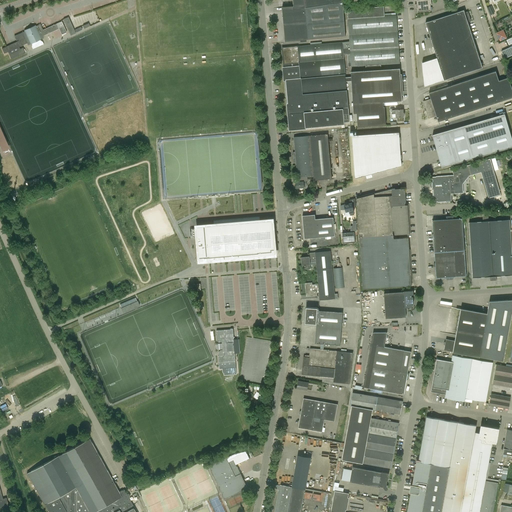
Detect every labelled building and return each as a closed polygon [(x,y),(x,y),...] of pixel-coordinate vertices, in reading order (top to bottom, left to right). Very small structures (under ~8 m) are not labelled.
[(347,1),(346,0),(303,0),(308,26),(344,21),(343,2),(347,1)] [(418,12),(431,11),(430,5),(431,5),(430,0),(416,0),(417,4),(415,4),(415,8),(417,8),(418,12)] [(348,19),(350,42),(343,43),(344,55),(347,54),(348,64),(351,63),(351,67),(400,63),(396,15),(384,16),(384,7),(347,9),(348,19)] [(464,10),(426,23),(444,80),(483,68),(464,10)] [(63,19),(70,36),(75,33),(68,17),(63,19)] [(61,22),(56,24),(61,35),(66,33),(61,22)] [(55,30),(53,25),(43,30),(40,24),(35,27),(35,26),(24,30),(25,31),(14,36),(16,41),(18,40),(18,41),(2,49),(4,54),(27,43),(27,44),(30,43),(30,44),(40,40),(40,39),(41,38),(41,37),(55,30)] [(344,55),(343,43),(283,48),(285,67),(299,66),(300,78),(286,79),(290,130),(306,128),(345,124),(345,122),(351,122),(349,108),(348,109),(344,55)] [(511,46),(501,51),(505,58),(511,55),(511,46)] [(401,99),(399,76),(399,68),(350,72),(353,115),(354,115),(357,115),(357,119),(357,123),(358,132),(387,130),(385,109),(384,109),(384,106),(388,105),(401,104),(401,99)] [(511,88),(508,77),(499,81),(496,71),(429,93),(431,99),(423,101),(429,118),(436,116),(438,122),(505,100),(511,97),(511,88)] [(447,148),(452,165),(511,145),(511,135),(504,112),(433,135),(438,151),(447,148)] [(0,127),(0,146),(2,150),(9,147),(0,127)] [(353,135),(355,178),(402,165),(399,132),(353,135)] [(313,176),(314,176),(314,180),(332,179),(328,134),(310,136),(294,137),(295,152),(293,152),(293,163),(296,162),(298,177),(313,176)] [(433,177),(433,182),(432,182),(430,183),(430,184),(429,185),(430,187),(431,188),(432,188),(433,188),(433,190),(432,190),(433,196),(434,196),(434,202),(438,201),(438,202),(438,203),(444,202),(444,201),(446,201),(446,202),(450,202),(450,201),(451,201),(451,194),(463,193),(463,184),(469,176),(481,172),(489,198),(501,195),(490,159),(452,170),(454,175),(436,176),(436,177),(433,177)] [(394,189),(380,192),(357,198),(359,238),(394,235),(410,234),(408,205),(406,205),(405,188),(394,189)] [(353,210),(354,210),(353,206),(355,206),(355,199),(349,200),(350,204),(344,205),(346,212),(344,212),(344,216),(346,217),(351,215),(353,220),(357,219),(356,211),(353,211),(353,210)] [(303,216),(305,239),(335,236),(333,218),(315,219),(315,215),(303,216)] [(434,249),(464,247),(462,218),(432,220),(434,249)] [(469,222),(473,278),(511,275),(511,254),(510,220),(469,222)] [(197,268),(275,262),(273,227),(258,228),(257,224),(221,226),(221,231),(195,233),(195,235),(188,236),(189,248),(196,247),(197,268)] [(354,232),(342,233),(343,243),(355,242),(354,232)] [(394,235),(359,238),(363,289),(412,286),(409,238),(394,239),(394,235)] [(464,247),(434,249),(436,278),(444,277),(444,278),(446,278),(446,279),(447,280),(453,280),(454,279),(453,277),(456,276),(466,276),(464,247)] [(309,253),(309,256),(301,257),(302,266),(305,265),(305,270),(311,269),(310,265),(316,264),(320,300),(335,299),(338,298),(338,293),(335,294),(331,251),(315,252),(309,253)] [(306,296),(319,295),(318,284),(312,284),(312,283),(305,283),(306,296)] [(405,307),(407,307),(409,307),(411,306),(412,305),(413,303),(413,301),(412,295),(414,295),(413,291),(404,291),(404,292),(384,293),(386,319),(406,317),(405,307)] [(120,304),(124,313),(141,306),(137,297),(120,304)] [(446,339),(444,350),(480,356),(480,357),(503,361),(511,313),(511,299),(489,301),(487,314),(461,309),(455,341),(446,339)] [(343,312),(317,311),(318,308),(306,307),(305,323),(316,324),(315,343),(340,345),(343,312)] [(239,339),(234,340),(233,329),(216,330),(217,339),(218,339),(218,342),(222,342),(223,356),(218,356),(219,369),(236,368),(235,354),(240,353),(239,339)] [(374,333),(369,363),(364,387),(404,395),(408,373),(407,373),(411,352),(384,347),(386,332),(374,333)] [(310,348),(309,357),(304,357),(302,374),(334,378),(333,382),(349,384),(353,353),(337,351),(310,348)] [(440,394),(445,394),(445,398),(465,401),(465,398),(486,402),(493,363),(452,355),(451,362),(437,359),(431,392),(436,393),(437,394),(437,395),(438,395),(439,395),(440,395),(440,394)] [(511,367),(497,364),(493,385),(511,388),(511,367)] [(318,385),(308,383),(298,381),(297,388),(307,390),(307,389),(317,391),(318,385)] [(378,397),(353,392),(350,406),(352,406),(352,407),(372,411),(372,410),(375,410),(400,414),(403,401),(378,397)] [(256,406),(250,394),(245,397),(250,408),(256,406)] [(510,397),(491,394),(489,406),(508,409),(510,397)] [(300,415),(301,415),(298,428),(322,432),(324,420),(335,421),(338,404),(304,398),(301,411),(300,411),(299,414),(300,415)] [(372,411),(352,407),(342,459),(363,463),(390,468),(399,423),(371,418),(372,411)] [(476,426),(427,416),(409,511),(480,511),(492,444),(481,441),(482,439),(478,438),(479,433),(476,432),(476,426)] [(480,429),(479,433),(478,438),(482,439),(481,441),(492,444),(493,444),(494,441),(497,442),(499,428),(494,427),(494,429),(485,427),(484,427),(485,425),(482,425),(482,426),(481,426),(480,429)] [(511,430),(507,429),(504,449),(503,454),(511,455),(511,430)] [(128,493),(127,494),(124,490),(119,492),(89,439),(27,473),(44,505),(45,505),(48,511),(135,511),(128,499),(130,498),(130,496),(129,494),(128,493)] [(293,484),(292,487),(305,489),(311,457),(305,456),(298,455),(297,462),(293,484)] [(233,460),(229,462),(226,457),(209,466),(224,499),(247,488),(241,474),(240,474),(238,470),(239,470),(238,468),(237,468),(233,460)] [(352,467),(352,470),(344,468),(342,480),(386,488),(389,473),(352,467)] [(481,511),(493,511),(498,483),(486,481),(481,511)] [(276,505),(274,511),(301,511),(302,509),(305,489),(292,487),(282,485),(280,485),(276,505)] [(6,498),(3,499),(0,488),(0,508),(2,508),(3,511),(9,509),(6,498)] [(335,491),(330,511),(345,511),(349,493),(335,491)]
